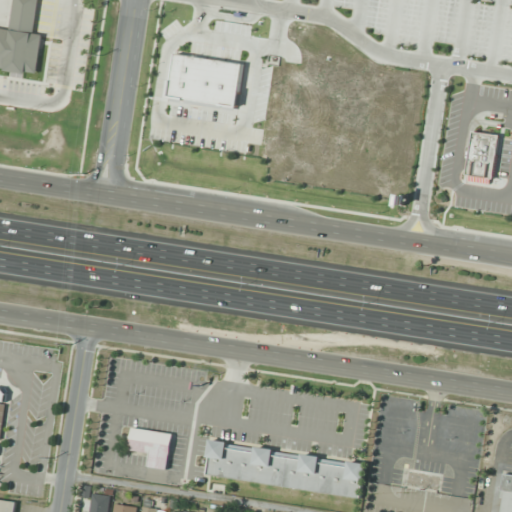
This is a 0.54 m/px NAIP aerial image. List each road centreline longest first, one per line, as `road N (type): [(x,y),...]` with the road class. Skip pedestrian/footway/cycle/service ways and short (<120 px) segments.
road 1 (motorway): [(0,264),(511,344)]
road 2 (secondary): [(0,313),(511,392)]
road 3 (secondary): [(511,256),(0,178)]
road 4 (motorway): [(511,306),(0,229)]
road 5 (tertiary): [(134,0),(104,195)]
road 6 (residential): [(91,328),(60,511)]
